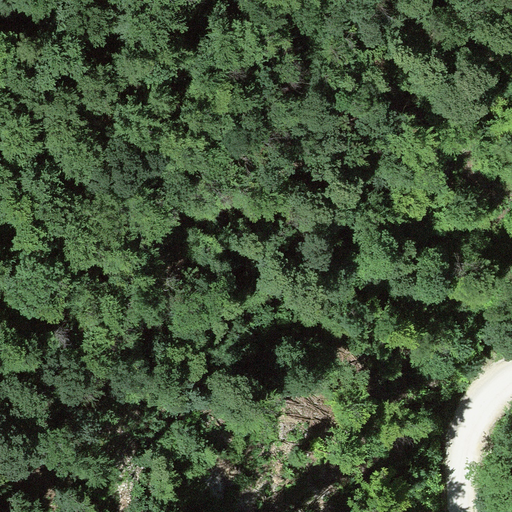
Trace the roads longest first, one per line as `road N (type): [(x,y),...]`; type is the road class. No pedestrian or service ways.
road 1 (track): [(170,0),(0,292)]
road 2 (track): [(459,511),(471,418),(483,387),(511,371)]
